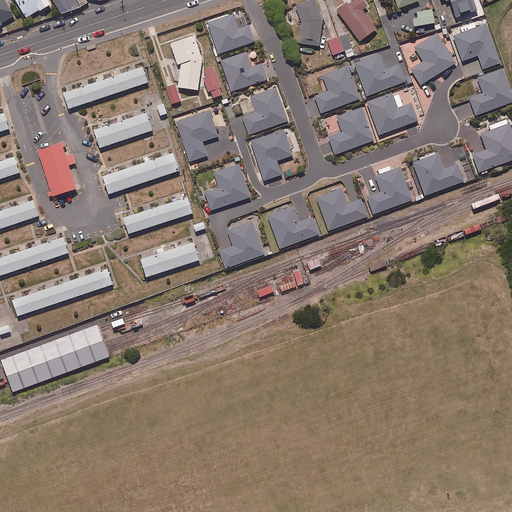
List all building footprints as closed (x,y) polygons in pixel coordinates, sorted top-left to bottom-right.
[(0,0),(0,25),(4,23),(3,21),(15,14),(6,0),(0,0)] [(16,0),(27,16),(40,8),(41,10),(52,4),(49,0),(16,0)] [(54,0),(63,14),(72,8),(74,11),(88,1),(87,0),(54,0)] [(315,0),(308,0),(295,5),(302,23),(300,43),(320,46),(323,20),(315,0)] [(368,7),(362,0),(354,0),(338,13),(360,41),(376,28),(363,11),(368,7)] [(451,0),(457,16),(476,9),(472,0),(451,0)] [(435,23),(433,9),(417,11),(419,19),(415,20),(416,26),(435,23)] [(207,23),(219,55),(255,42),(249,26),(239,29),(233,13),(207,23)] [(500,63),(485,24),(453,36),(463,62),(479,56),(484,69),(500,63)] [(347,34),(338,37),(344,52),(357,47),(354,40),(350,42),(347,34)] [(421,85),(457,63),(439,34),(415,48),(424,63),(412,70),(421,85)] [(194,36),(171,44),(179,65),(182,64),(179,87),(199,89),(202,60),(194,36)] [(333,56),(344,52),(338,37),(328,40),(333,56)] [(221,61),(232,93),(268,80),(262,64),(253,67),(247,51),(221,61)] [(355,65),(367,97),(406,81),(400,65),(387,71),(380,55),(355,65)] [(148,83),(143,66),(65,94),(71,110),(148,83)] [(212,67),(204,70),(207,77),(203,78),(208,92),(211,91),(214,98),(222,95),(220,88),(222,88),(217,74),(215,75),(212,67)] [(321,113),(361,99),(349,67),(323,76),(329,92),(315,97),(321,113)] [(475,116),(511,103),(511,94),(504,70),(478,79),(483,95),(470,100),(475,116)] [(175,85),(167,88),(172,104),(181,101),(175,85)] [(250,134),(289,120),(277,88),(251,97),(257,113),(244,118),(250,134)] [(367,103),(379,135),(418,121),(412,105),(399,110),(393,93),(367,103)] [(239,102),(232,105),(236,116),(243,113),(239,102)] [(166,113),(163,103),(156,106),(160,115),(166,113)] [(335,155),(375,141),(363,108),(337,118),(343,134),(329,139),(335,155)] [(151,130),(145,112),(93,130),(99,148),(151,130)] [(210,112),(178,124),(192,163),(208,157),(203,143),(220,137),(210,112)] [(0,132),(8,129),(3,113),(0,114),(0,132)] [(481,172),(511,160),(511,133),(509,125),(483,135),(489,151),(475,156),(481,172)] [(285,130),(252,140),(265,180),(281,175),(277,161),(293,156),(285,130)] [(79,188),(64,143),(38,152),(53,197),(79,188)] [(179,171),(172,153),(103,178),(109,195),(122,190),(179,171)] [(413,164),(425,196),(465,182),(459,166),(445,171),(439,155),(413,164)] [(0,180),(19,174),(13,158),(0,162),(0,180)] [(210,210),(250,198),(240,165),(214,173),(219,189),(205,194),(210,210)] [(373,215),(413,200),(401,168),(375,178),(381,194),(368,199),(373,215)] [(317,198),(329,231),(368,216),(362,200),(349,205),(343,189),(317,198)] [(193,213),(187,197),(124,218),(130,234),(193,213)] [(0,228),(39,215),(34,199),(0,211),(0,228)] [(268,216),(280,248),(320,234),(314,218),(300,223),(294,207),(268,216)] [(204,228),(202,222),(193,225),(195,231),(204,228)] [(226,269),(265,255),(254,223),(228,232),(234,248),(220,253),(226,269)] [(473,225),(457,231),(459,236),(475,231),(473,225)] [(0,277),(71,253),(66,238),(0,261),(0,277)] [(200,262),(193,242),(142,260),(148,279),(200,262)] [(320,266),(317,258),(307,262),(310,270),(320,266)] [(107,269),(12,302),(17,319),(113,286),(107,269)] [(8,323),(0,326),(0,331),(1,335),(12,331),(8,323)] [(100,329),(99,326),(1,361),(13,393),(111,359),(108,351),(106,345),(100,329)]
